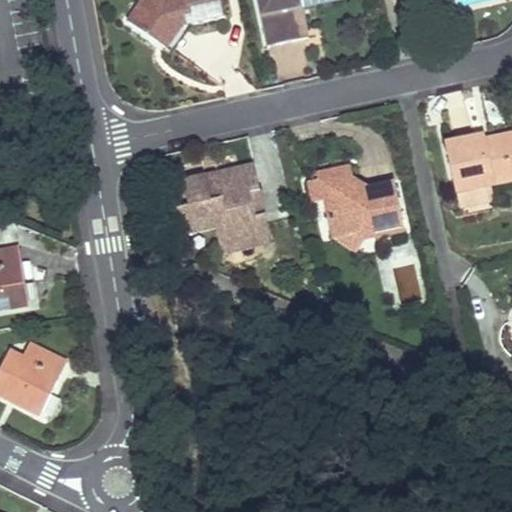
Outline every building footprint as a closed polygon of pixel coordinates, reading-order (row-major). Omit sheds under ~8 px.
[(141,0),(127,21),(159,43),(183,12),(189,11),(192,25),(225,17),(221,0),(141,0)] [(256,0),(266,47),(298,40),(291,9),(301,7),(299,0),(256,0)] [(301,7),(291,9),(298,40),(308,38),(301,7)] [(183,12),(159,43),(167,49),(183,27),(192,25),(189,11),(183,12)] [(482,137),(447,144),(458,192),(488,186),(511,180),(511,135),(483,142),(482,137)] [(270,243),(253,166),(215,174),(217,183),(207,185),(205,177),(182,181),(187,206),(174,209),(180,235),(215,227),(221,254),(270,243)] [(349,166),(315,173),(317,179),(307,181),(312,204),(324,201),(332,240),(363,233),(364,239),(404,230),(394,182),(366,188),(355,191),(352,179),(349,166)] [(215,174),(205,177),(207,185),(217,183),(215,174)] [(366,188),(352,179),(355,191),(366,188)] [(458,192),(461,206),(492,200),(488,186),(458,192)] [(0,311),(28,306),(17,249),(0,251),(0,311)] [(28,345),(21,358),(8,351),(0,367),(0,396),(39,416),(65,364),(28,345)]
